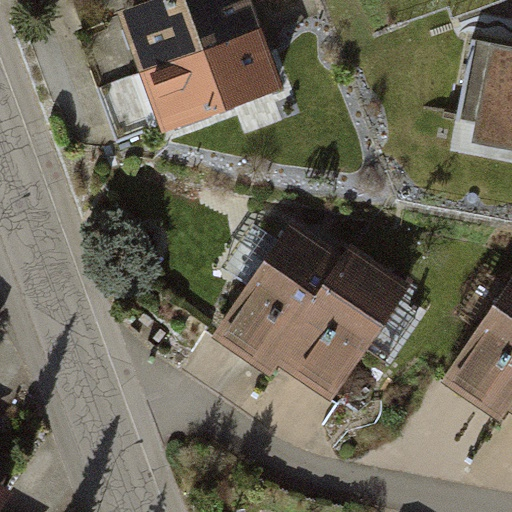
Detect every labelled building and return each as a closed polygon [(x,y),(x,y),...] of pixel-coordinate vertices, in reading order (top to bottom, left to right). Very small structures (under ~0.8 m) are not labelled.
[(245,0),(152,0),(117,12),(158,132),(277,92),(245,0)] [(511,46),(471,38),(453,121),(469,124),(466,139),(511,148),(511,46)] [(267,374),(273,366),(322,294),(314,289),(340,251),(292,217),(210,335),(267,374)] [(348,241),(340,251),(314,289),(322,294),(273,366),(328,404),(411,284),(348,241)] [(511,281),(441,381),(497,421),(507,407),(511,410),(511,281)] [(0,511),(0,505),(12,487),(0,479),(0,511)]
